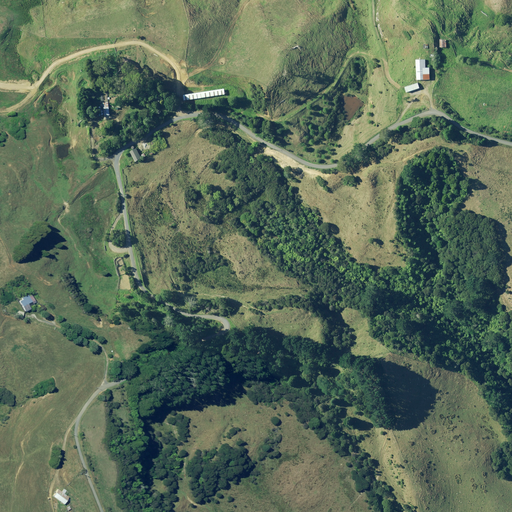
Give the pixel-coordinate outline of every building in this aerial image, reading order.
[(426,68),(425,59),(417,60),(417,80),(430,80),(430,68),(426,68)] [(420,88),(418,83),(405,87),(407,92),(420,88)] [(183,95),(184,101),(225,94),(224,89),(183,95)] [(103,104),(101,104),(102,108),(104,108),(104,116),(110,115),(109,102),(103,103),(103,104)] [(142,158),(135,148),(129,151),(135,162),(142,158)] [(35,303),(31,294),(22,298),(23,299),(19,301),(25,312),(30,309),(29,306),(35,303)] [(66,492),(62,489),(59,493),(55,489),(50,497),(61,505),(66,498),(64,496),(66,492)]
